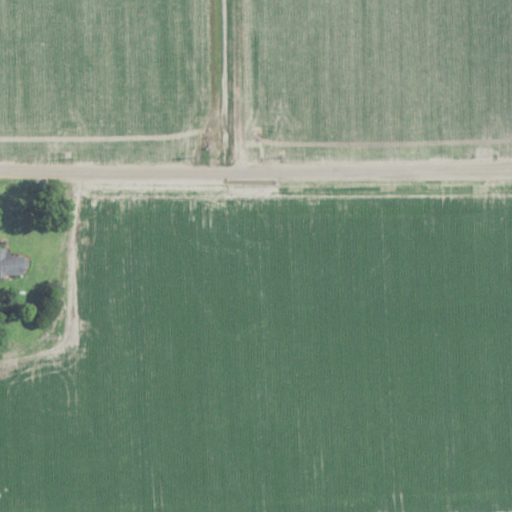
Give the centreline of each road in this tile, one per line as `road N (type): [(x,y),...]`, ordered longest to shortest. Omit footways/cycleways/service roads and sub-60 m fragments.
road 1 (residential): [(0,178),(511,171)]
road 2 (track): [(229,0),(232,173)]
